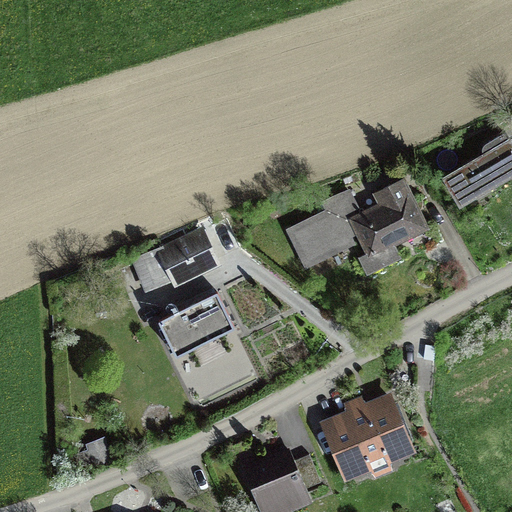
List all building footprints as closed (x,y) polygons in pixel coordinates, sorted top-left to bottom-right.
[(441,172),(459,202),(511,170),(511,138),(505,127),(479,143),(483,148),(441,172)] [(402,254),(396,242),(430,225),(405,174),(372,190),(377,199),(361,207),(350,184),(321,198),(326,207),(286,227),(306,267),(359,241),(364,251),(358,254),(367,271),(402,254)] [(172,278),(175,285),(221,265),(204,225),(131,256),(145,290),(172,278)] [(158,315),(176,351),(234,321),(216,286),(158,315)] [(437,344),(426,343),(424,358),(435,359),(437,344)] [(417,449),(391,388),(365,399),(362,393),(344,400),(346,406),(318,418),(345,479),(371,468),(375,477),(394,469),(390,460),(417,449)] [(82,471),(120,456),(110,431),(84,441),(87,449),(75,454),(82,471)] [(322,481),(310,452),(295,458),(289,445),(242,465),(261,511),(286,511),(313,501),(308,487),(322,481)]
